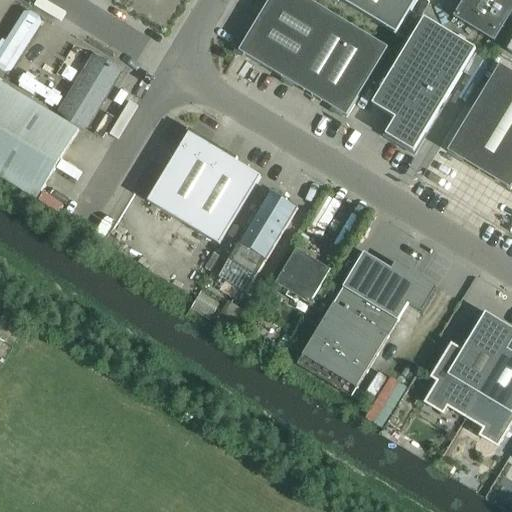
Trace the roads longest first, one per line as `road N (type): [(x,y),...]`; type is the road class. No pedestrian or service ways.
road 1 (unclassified): [(511,273),(180,74)]
road 2 (unclassified): [(93,209),(180,74)]
road 3 (unclassified): [(180,74),(55,0)]
